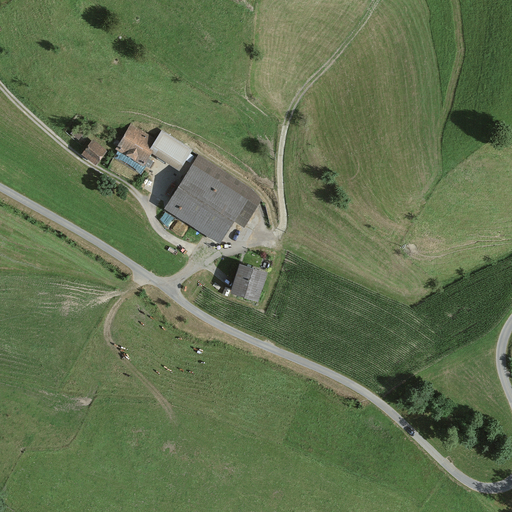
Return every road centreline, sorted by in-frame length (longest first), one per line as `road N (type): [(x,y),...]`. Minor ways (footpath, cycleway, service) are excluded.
road 1 (unclassified): [(0,186),(205,317),(375,399),(469,482),(496,488),(511,481)]
road 2 (track): [(0,83),(192,250),(192,267),(165,288)]
